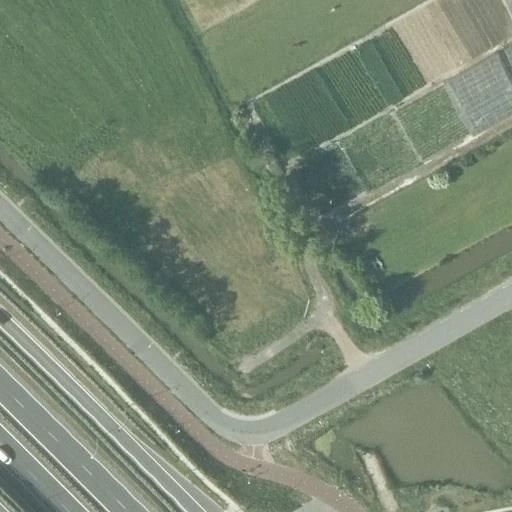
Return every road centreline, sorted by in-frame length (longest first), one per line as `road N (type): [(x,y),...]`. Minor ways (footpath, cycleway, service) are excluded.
road 1 (unclassified): [(143,0),(290,307),(345,354),(391,363)]
road 2 (trunk): [(194,511),(0,319)]
road 3 (unclassified): [(391,363),(256,434),(211,418)]
road 4 (trunk): [(127,511),(0,384)]
road 5 (unclassified): [(511,295),(391,363)]
